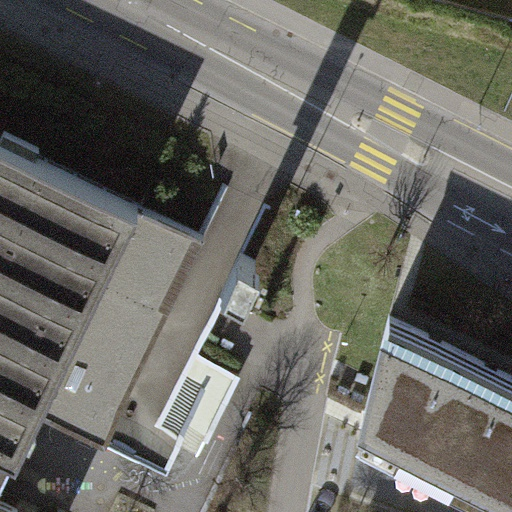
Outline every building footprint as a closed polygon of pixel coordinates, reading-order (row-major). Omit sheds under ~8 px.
[(206,235),(0,126),(0,437),(15,445),(41,393),(101,273),(167,305),(164,311),(167,312),(206,235)] [(101,273),(41,393),(165,455),(172,441),(174,436),(167,432),(151,424),(189,349),(219,290),(238,250),(206,235),(167,312),(164,311),(167,305),(101,273)] [(256,259),(238,250),(219,290),(237,299),(256,259)] [(511,375),(389,313),(362,426),(511,501),(511,375)] [(0,473),(15,445),(0,437),(0,511),(34,511),(0,494),(0,473)]
